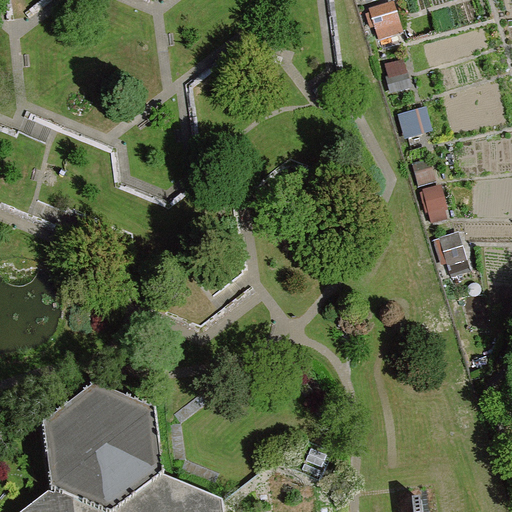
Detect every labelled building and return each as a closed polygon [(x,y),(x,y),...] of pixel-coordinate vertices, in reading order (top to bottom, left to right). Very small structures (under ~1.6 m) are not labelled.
[(394,5),(373,11),(379,29),(399,23),(394,5)] [(407,74),(388,79),(391,93),(411,88),(407,74)] [(416,111),(400,116),(410,152),(426,148),(416,111)] [(430,163),(415,167),(420,186),(435,181),(430,163)] [(441,187),(424,191),(430,214),(446,209),(441,187)] [(457,235),(441,240),(448,266),(465,261),(457,235)] [(102,511),(118,511),(165,478),(156,411),(96,387),(43,426),(50,492),(102,511)] [(338,511),(335,488),(276,463),(225,502),(226,511),(338,511)] [(226,511),(225,502),(165,478),(118,511),(102,511),(50,492),(24,511),(226,511)]
